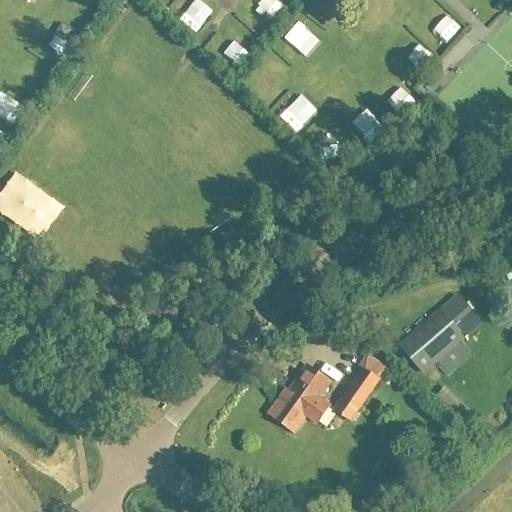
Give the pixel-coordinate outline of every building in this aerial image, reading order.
[(280,43),(299,56),(310,41),(291,28),(280,43)] [(237,45),(224,61),(240,74),(253,59),(237,45)] [(250,88),(263,100),(284,75),(271,64),(250,88)] [(381,93),(392,105),(400,98),(410,108),(421,99),(400,76),(381,93)] [(0,99),(0,111),(2,114),(14,104),(6,95),(0,99)] [(307,104),(286,124),(300,139),(321,119),(307,104)] [(466,338),(441,308),(398,345),(424,375),(466,338)] [(320,397),(331,382),(307,365),(284,397),(281,395),(268,414),(295,433),(307,416),(317,423),(330,405),(320,397)] [(340,413),(346,417),(353,416),(360,407),(361,407),(380,380),(363,368),(344,395),(344,396),(338,405),(340,413)]
